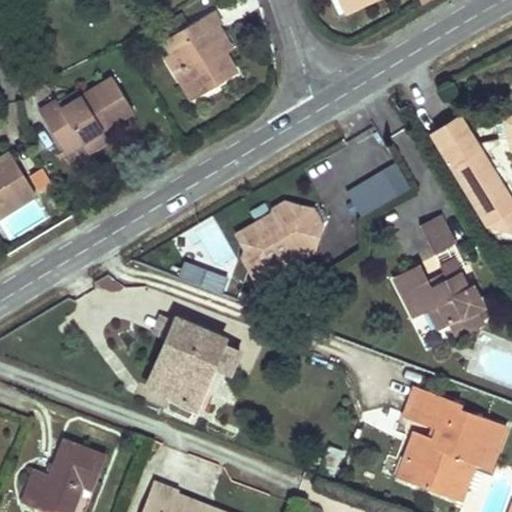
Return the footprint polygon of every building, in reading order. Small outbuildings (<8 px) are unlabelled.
[(381,0),(341,0),(337,2),(338,3),(332,6),(336,14),(343,26),(349,23),(349,24),(384,6),(381,0)] [(418,0),(425,11),(442,1),(441,0),(418,0)] [(212,12),(164,40),(171,52),(182,69),(175,73),(191,100),(236,74),(225,54),(212,30),(220,25),(212,12)] [(220,25),(212,30),(225,54),(234,49),(224,32),(220,25)] [(171,52),(165,56),(175,73),(182,69),(171,52)] [(48,106),(39,112),(64,152),(79,143),(85,151),(107,138),(102,130),(132,110),(112,78),(82,96),(62,108),(57,100),(48,106)] [(77,88),(57,100),(62,108),(82,96),(77,88)] [(511,230),(511,201),(461,116),(432,133),(488,227),(511,234),(511,230)] [(0,217),(35,196),(9,155),(0,159),(0,217)] [(366,217),(416,191),(402,166),(352,192),(366,217)] [(244,263),(258,288),(275,278),(269,267),(285,258),(302,261),(316,254),(318,246),(313,239),(322,233),(324,222),(316,209),(305,208),(297,213),(292,204),(286,204),(278,209),(274,216),(260,224),(244,233),(242,242),(247,251),(244,263)] [(332,221),(321,204),(315,208),(316,209),(324,222),(326,225),(332,221)] [(435,227),(425,231),(440,259),(460,249),(446,222),(435,227)] [(269,267),(275,278),(296,282),(302,261),(285,258),(269,267)] [(226,278),(188,265),(182,281),(220,295),(226,278)] [(437,288),(428,270),(408,281),(414,293),(408,297),(421,323),(436,316),(446,311),(455,329),(462,342),(491,327),(485,316),(491,312),(481,292),(475,295),(459,266),(447,271),(451,280),(454,285),(440,293),(437,288)] [(451,280),(437,288),(440,293),(454,285),(451,280)] [(414,293),(408,281),(402,284),(408,297),(414,293)] [(455,329),(446,311),(436,316),(445,334),(455,329)] [(164,316),(156,333),(168,338),(176,321),(164,316)] [(222,338),(178,319),(176,321),(168,338),(162,352),(149,385),(194,405),(210,366),(221,343),(222,338)] [(230,375),(240,351),(221,343),(210,366),(230,375)] [(460,404),(415,388),(412,396),(405,416),(435,427),(430,439),(414,433),(405,458),(415,461),(407,481),(430,490),(433,480),(453,487),(456,478),(452,476),(458,457),(475,464),(489,469),(505,427),(459,409),(460,404)] [(34,469),(22,503),(47,511),(72,511),(82,485),(94,489),(106,455),(85,447),(64,439),(51,475),(34,469)] [(433,480),(430,490),(462,502),(475,464),(458,457),(452,476),(456,478),(453,487),(433,480)] [(405,458),(397,478),(407,481),(415,461),(405,458)] [(180,491),(157,482),(145,511),(223,511),(179,494),(180,491)]
